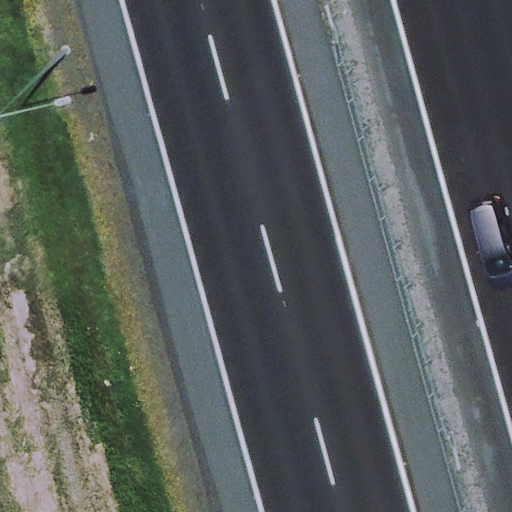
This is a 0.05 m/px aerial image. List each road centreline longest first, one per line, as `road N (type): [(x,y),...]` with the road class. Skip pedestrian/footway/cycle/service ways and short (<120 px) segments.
road 1 (motorway): [(337,511),(196,0)]
road 2 (motorway): [(466,0),(511,168)]
